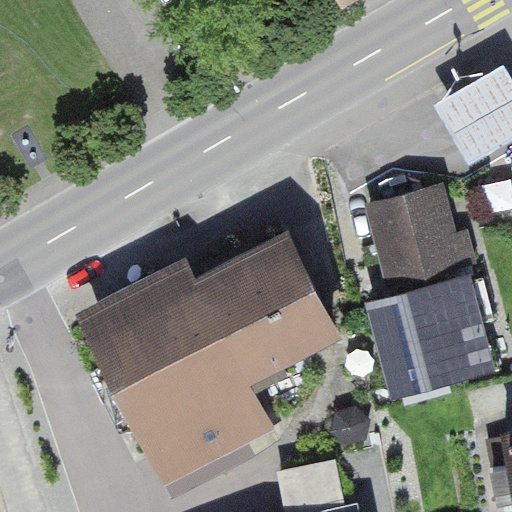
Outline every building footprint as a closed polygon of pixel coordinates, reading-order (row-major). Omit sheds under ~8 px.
[(511,76),(505,64),(437,104),(455,135),(474,166),(511,143),(511,76)] [(455,182),(374,200),(413,379),(494,362),(455,182)] [(185,263),(71,317),(154,490),(264,438),(241,390),(340,344),(290,239),(195,284),(185,263)] [(509,476),(492,479),(498,511),(511,511),(511,433),(501,436),(509,476)] [(352,511),(342,463),(284,476),(291,511),(352,511)]
